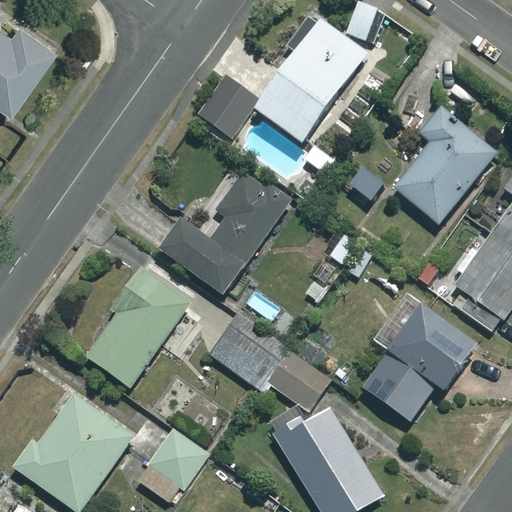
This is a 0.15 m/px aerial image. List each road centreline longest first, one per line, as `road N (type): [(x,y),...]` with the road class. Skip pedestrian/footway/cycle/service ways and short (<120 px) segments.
road 1 (residential): [(486,511),(511,476),(511,44),(449,0)]
road 2 (residential): [(0,286),(182,26)]
